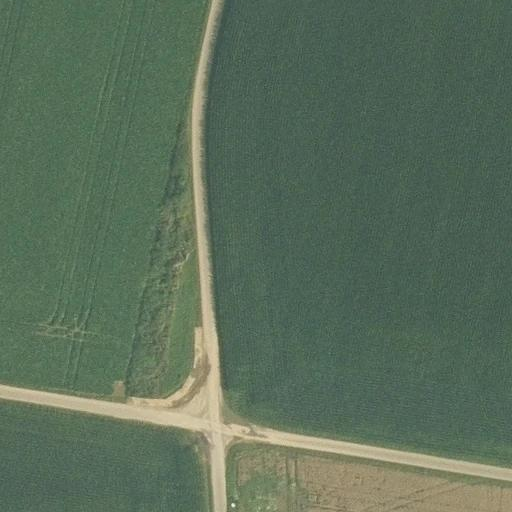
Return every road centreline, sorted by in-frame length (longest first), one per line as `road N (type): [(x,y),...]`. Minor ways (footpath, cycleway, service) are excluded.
road 1 (track): [(0,395),(511,479)]
road 2 (unclassified): [(220,0),(198,100),(226,511)]
